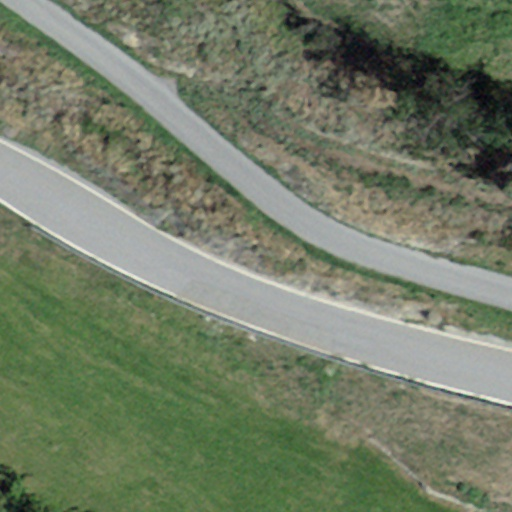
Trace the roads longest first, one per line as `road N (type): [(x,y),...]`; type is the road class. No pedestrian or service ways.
road 1 (residential): [(511,298),(372,256),(309,225),(139,85),(18,0)]
road 2 (unclassified): [(511,381),(341,335),(170,268),(0,172)]
